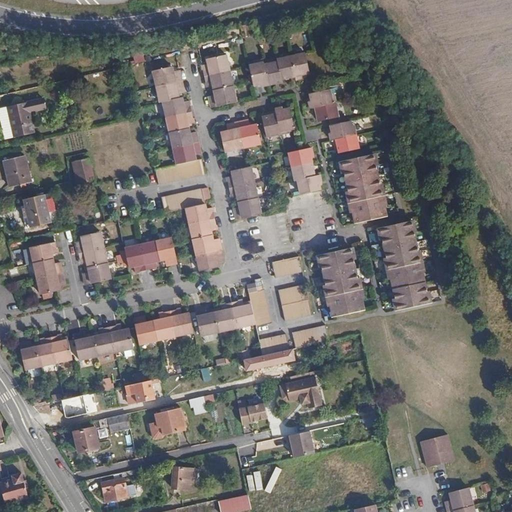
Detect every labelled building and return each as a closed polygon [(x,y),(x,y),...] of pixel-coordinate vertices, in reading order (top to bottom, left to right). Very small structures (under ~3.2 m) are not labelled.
[(308,74),(304,54),(276,60),(277,62),(263,65),(262,60),(253,62),(254,64),(249,66),(253,87),(261,86),(261,87),(281,83),(280,80),(294,77),(295,80),(302,78),(302,75),(308,74)] [(236,104),(226,56),(206,61),(207,66),(202,67),(206,88),(211,87),(213,97),(209,98),(212,109),(236,104)] [(156,170),(156,171),(159,185),(205,175),(202,160),(197,161),(195,157),(201,156),(197,134),(190,136),(189,126),(194,125),(190,103),(184,104),(183,99),(179,100),(179,95),(184,94),(180,73),(174,74),(172,69),(154,73),(160,104),(164,104),(177,166),(156,170)] [(340,117),(334,89),(312,95),(313,101),(312,102),(313,108),(315,108),(316,115),(319,114),(320,121),(340,117)] [(47,105),(45,97),(0,106),(0,112),(1,113),(6,138),(35,132),(30,109),(47,105)] [(296,127),(291,106),(284,108),(283,105),(277,106),(277,109),(270,111),(270,114),(264,115),(268,135),(291,131),(290,128),(296,127)] [(249,125),(247,119),(226,124),(227,131),(220,132),(224,151),(260,143),(256,124),(249,125)] [(353,126),(352,121),(333,125),(334,132),(331,133),(333,139),(336,139),(338,147),(340,146),(342,153),(361,149),(356,126),(353,126)] [(302,193),(323,188),(321,181),(323,181),(322,174),(317,175),(313,153),(314,153),(313,146),(290,151),(298,188),(301,188),(302,193)] [(79,180),(96,177),(90,153),(84,154),(85,158),(75,160),(79,180)] [(9,187),(30,182),(23,155),(3,159),(9,187)] [(388,217),(374,155),(343,161),(357,223),(388,217)] [(233,207),(236,218),(260,213),(250,165),(230,169),(232,174),(226,176),(231,198),(237,197),(239,206),(233,207)] [(186,207),(200,268),(221,263),(220,259),(224,258),(219,236),(215,236),(214,229),(217,228),(213,207),(209,208),(208,202),(205,203),(202,189),(162,198),(165,212),(186,207)] [(51,195),(45,197),(52,225),(59,223),(51,195)] [(52,225),(45,197),(23,202),(30,231),(52,225)] [(397,309),(430,302),(411,219),(379,226),(397,309)] [(112,278),(102,233),(83,236),(84,241),(79,242),(84,264),(89,263),(91,271),(85,273),(88,284),(112,278)] [(179,263),(173,237),(126,248),(130,267),(136,266),(137,272),(159,267),(158,261),(167,259),(168,265),(179,263)] [(61,253),(58,242),(33,247),(43,294),(62,290),(61,285),(67,283),(63,262),(57,263),(55,254),(61,253)] [(365,309),(352,247),(321,254),(335,316),(365,309)] [(305,273),(302,260),(276,266),(279,279),(305,273)] [(258,284),(249,286),(253,304),(253,307),(257,323),(258,328),(273,324),(264,279),(257,280),(258,284)] [(314,315),(308,287),(281,293),(287,321),(314,315)] [(253,307),(253,304),(247,306),(245,299),(224,303),(226,310),(212,313),(210,307),(200,309),(205,335),(257,323),(253,307)] [(187,312),(186,307),(163,312),(164,317),(151,320),(150,315),(139,317),(145,343),(198,331),(193,310),(187,312)] [(138,348),(135,328),(128,329),(127,324),(105,329),(106,334),(93,337),(92,331),(81,334),(87,359),(138,348)] [(298,347),(332,340),(328,326),(295,334),(298,347)] [(79,358),(75,338),(71,339),(70,333),(47,338),(48,343),(39,345),(38,339),(27,342),(33,368),(79,358)] [(289,335),(261,341),(264,354),(291,349),(289,335)] [(248,349),(237,351),(239,360),(250,357),(248,349)] [(201,388),(218,384),(214,366),(197,370),(201,388)] [(105,389),(114,387),(111,377),(103,379),(105,389)] [(164,384),(163,377),(128,385),(132,404),(155,398),(154,391),(159,390),(158,385),(164,384)] [(324,405),(318,377),(289,384),(292,400),(303,398),(304,401),(308,404),(311,403),(312,408),(324,405)] [(191,399),(195,415),(209,412),(207,403),(215,401),(214,394),(191,399)] [(263,402),(247,406),(251,423),(267,419),(263,402)] [(367,418),(380,415),(378,405),(365,408),(367,418)] [(251,423),(247,406),(239,408),(243,425),(251,423)] [(183,408),(157,414),(159,422),(156,422),(157,428),(153,429),(155,438),(157,439),(165,438),(166,435),(188,430),(183,408)] [(114,433),(132,428),(129,413),(101,420),(103,428),(112,426),(114,433)] [(101,448),(97,428),(75,432),(79,452),(101,448)] [(310,431),(289,436),(293,458),(315,454),(310,431)] [(447,448),(452,447),(448,434),(444,435),(447,448)] [(421,441),(425,453),(447,448),(444,435),(421,441)] [(447,448),(425,453),(428,467),(438,464),(438,462),(446,460),(447,462),(456,460),(453,449),(448,450),(447,448)] [(197,481),(199,471),(176,467),(172,488),(192,492),(194,481),(197,481)] [(262,471),(248,473),(250,491),(264,489),(262,471)] [(26,483),(24,473),(14,475),(15,478),(3,481),(1,482),(3,488),(4,488),(26,483)] [(128,488),(125,478),(104,483),(108,501),(138,495),(136,486),(128,488)] [(29,498),(26,483),(4,488),(3,488),(7,504),(29,498)] [(446,502),(448,511),(454,511),(474,507),(469,488),(450,493),(452,501),(446,502)] [(248,495),(219,501),(221,511),(240,511),(251,510),(248,495)] [(379,511),(377,503),(355,508),(356,511),(379,511)]
